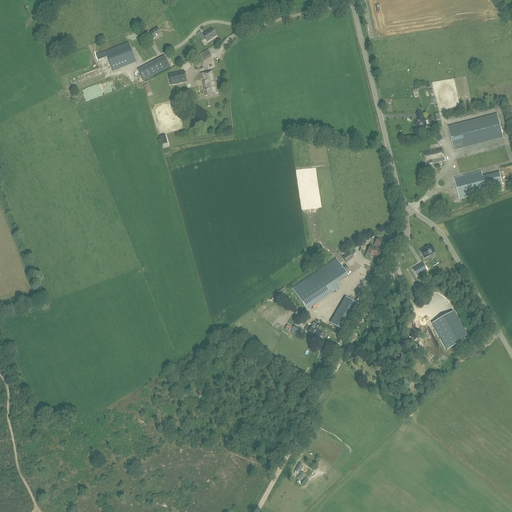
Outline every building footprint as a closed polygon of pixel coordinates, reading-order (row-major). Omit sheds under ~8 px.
[(153,39),(159,35),(160,37),(162,36),(161,34),(158,28),(149,33),(153,39)] [(216,36),(211,29),(202,35),(201,32),(197,34),(202,41),(205,39),(207,42),(216,36)] [(135,62),(128,43),(96,55),(98,60),(107,57),(113,71),(135,62)] [(143,81),(170,67),(164,56),(137,71),(143,81)] [(218,93),(213,70),(208,71),(209,74),(205,75),(204,72),(200,73),(205,96),(218,93)] [(171,85),(186,82),(183,72),(169,75),(171,85)] [(423,119),(421,113),(416,115),(417,121),(414,121),(416,129),(422,128),(425,127),(426,126),(424,119),(423,119)] [(454,150),(502,137),(496,114),(447,127),(454,150)] [(426,165),(445,160),(442,148),(423,152),(426,165)] [(457,161),(460,172),(483,165),(481,159),(473,161),(472,157),(468,158),(457,161)] [(461,199),(467,197),(462,186),(457,188),(461,199)] [(396,243),(401,235),(396,232),(391,240),(396,243)] [(376,259),(381,251),(380,252),(379,251),(381,249),(385,242),(378,238),(374,245),(375,245),(374,247),(371,245),(367,253),(370,255),(370,256),(376,259)] [(420,251),(425,258),(435,252),(431,244),(420,251)] [(345,259),(348,264),(355,260),(352,255),(345,259)] [(336,290),(337,292),(341,289),(337,283),(348,276),(336,258),(321,268),(336,290)] [(427,270),(423,262),(412,269),(416,277),(427,270)] [(307,310),(336,290),(321,268),(292,288),(307,310)] [(320,331),(322,328),(317,325),(316,328),(312,326),(307,333),(317,339),(319,336),(320,336),(322,332),(320,331)] [(299,473),(303,466),(299,464),(295,471),(299,473)] [(302,482),(306,475),(301,472),(297,479),(302,482)]
